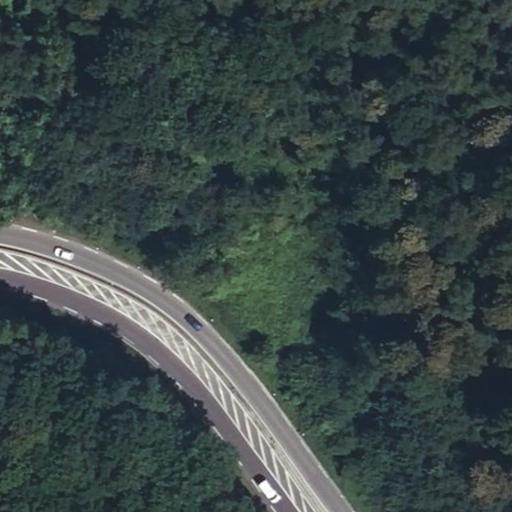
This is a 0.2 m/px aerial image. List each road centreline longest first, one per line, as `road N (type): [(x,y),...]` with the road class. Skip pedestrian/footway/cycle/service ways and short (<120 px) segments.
road 1 (primary): [(337,511),(276,417),(198,333),(108,270),(0,235)]
road 2 (primary): [(0,278),(85,307),(134,336),(221,434),(273,511)]
